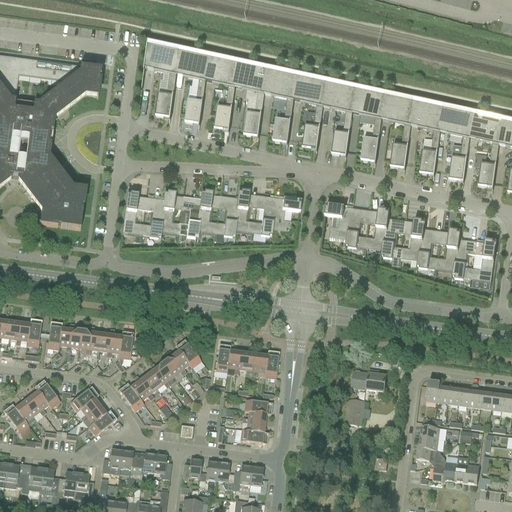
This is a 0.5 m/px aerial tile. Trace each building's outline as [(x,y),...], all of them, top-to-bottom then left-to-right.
[(174,77),(179,50),(148,43),(144,71),(145,71),(170,76),(174,77)] [(203,83),(209,56),(179,50),(174,77),(176,78),(199,82),(203,83)] [(232,90),(238,63),(209,56),(203,83),(206,84),(228,89),(232,90)] [(0,189),(10,182),(18,183),(42,214),(40,226),(38,226),(38,227),(57,229),(57,228),(60,229),(60,230),(80,233),(82,212),(81,212),(82,210),(83,210),(85,191),(84,191),(84,193),(72,191),(48,160),(50,148),(51,148),(51,147),(48,147),(49,134),(52,135),(53,133),(52,133),(53,121),(84,97),(96,99),(96,101),(97,101),(100,82),(98,82),(99,79),(100,79),(101,73),(81,70),(80,69),(79,69),(79,71),(76,71),(76,69),(73,69),(73,70),(33,65),(33,63),(0,58),(0,189)] [(261,96),(267,69),(238,63),(232,90),(235,90),(247,93),(261,96)] [(291,102),(297,75),(267,69),(261,96),(264,97),(287,102),(291,102)] [(320,109),(326,82),(297,75),(291,102),(294,103),(316,108),(320,109)] [(170,126),(176,78),(174,77),(170,76),(167,97),(158,96),(155,118),(170,120),(169,126),(170,126)] [(188,102),(185,124),(199,126),(198,132),(199,132),(206,84),(203,83),(199,82),(196,103),(188,102)] [(349,115),(355,88),(326,82),(320,109),(323,109),(346,114),(349,115)] [(379,122),(385,95),(355,88),(349,115),(352,116),(375,121),(379,122)] [(228,138),(235,90),(232,90),(228,89),(225,110),(217,109),(214,131),(228,133),(227,138),(228,138)] [(246,115),(243,137),(258,139),(257,145),(258,145),(264,97),(261,96),(247,93),(245,101),(248,102),(246,115)] [(408,128),(414,101),(385,95),(379,122),(381,122),(404,127),(408,128)] [(437,134),(443,107),(414,101),(408,128),(411,129),(433,133),(437,134)] [(287,151),(294,103),(291,102),(287,102),(284,122),(276,121),(273,143),(287,145),(286,151),(287,151)] [(467,141),(473,114),(443,107),(437,134),(440,135),(463,140),(467,141)] [(305,128),(302,150),(316,152),(315,157),(316,158),(323,109),(320,109),(316,108),(315,116),(307,115),(305,128)] [(346,164),(352,116),(349,115),(346,114),(343,135),(334,134),(331,156),(345,158),(345,164),(346,164)] [(496,147),(502,120),(473,114),(467,141),(469,141),(492,146),(496,147)] [(511,122),(502,120),(496,147),(499,148),(511,150),(511,122)] [(375,170),(381,122),(379,122),(375,121),(372,142),(364,140),(361,163),(375,165),(374,170),(375,170)] [(404,177),(411,129),(408,128),(404,127),(401,148),(393,147),(390,169),(404,171),(403,177),(404,177)] [(433,183),(440,135),(437,134),(433,133),(431,154),(422,153),(419,175),(433,177),(433,183)] [(463,189),(469,141),(467,141),(463,140),(460,161),(452,160),(448,182),(463,184),(462,189),(463,189)] [(492,196),(499,148),(496,147),(492,146),(489,167),(484,166),(481,166),(480,172),(478,188),(492,190),(491,196),(492,196)] [(476,171),(480,172),(481,166),(484,166),(485,158),(478,157),(476,171)] [(237,201),(234,221),(236,221),(235,234),(252,236),(253,225),(245,224),(247,210),(255,211),(257,198),(249,197),(249,195),(240,194),(240,196),(238,196),(239,190),(238,190),(237,201)] [(200,202),(197,221),(199,222),(198,235),(215,237),(216,226),(208,225),(210,211),(218,212),(220,199),(212,198),(212,196),(203,195),(203,197),(201,197),(202,191),(201,191),(200,202)] [(127,192),(121,238),(122,238),(122,236),(140,238),(141,238),(142,227),(134,226),(136,212),(144,213),(146,201),(138,200),(138,197),(129,196),(129,198),(127,198),(128,192),(127,192)] [(163,203),(160,222),(162,222),(161,235),(178,238),(179,227),(171,225),(173,212),(181,213),(183,200),(175,199),(175,197),(166,196),(166,198),(164,197),(165,192),(164,192),(163,203)] [(253,225),(252,236),(271,239),(270,244),(271,244),(272,233),(273,220),(272,220),(274,201),(257,198),(255,211),(263,212),(261,226),(253,225)] [(216,226),(215,237),(234,239),(233,245),(234,245),(235,234),(236,221),(234,221),(237,201),(220,199),(218,212),(226,213),(224,227),(216,226)] [(179,227),(178,238),(197,240),(196,246),(197,246),(198,235),(199,222),(197,221),(200,202),(183,200),(181,213),(189,214),(187,228),(179,227)] [(142,227),(141,238),(142,238),(160,241),(159,246),(160,246),(161,235),(162,222),(160,222),(163,203),(146,201),(144,213),(152,214),(150,228),(142,227)] [(300,207),(298,207),(299,205),(301,205),(301,204),(274,201),(272,220),(273,220),(272,233),(289,235),(288,237),(289,237),(291,225),(283,224),(284,214),(299,216),(300,207)] [(350,230),(353,211),(325,207),(325,208),(328,208),(328,211),(326,210),(325,219),(339,221),(338,231),(330,230),(329,243),(329,241),(346,243),(348,230),(350,230)] [(366,240),(365,251),(382,253),(384,240),(386,241),(388,222),(389,222),(390,210),(389,210),(389,216),(387,216),(387,214),(378,212),(378,215),(370,213),(368,226),(376,227),(374,241),(366,240)] [(346,243),(345,254),(346,249),(365,251),(366,240),(358,239),(360,225),(368,226),(370,213),(353,211),(350,230),(348,230),(346,243)] [(402,251),(400,262),(417,264),(419,251),(421,251),(424,232),(426,221),(425,221),(424,226),(422,226),(422,224),(414,223),(413,225),(405,224),(404,237),(412,238),(410,252),(402,251)] [(382,253),(380,265),(381,265),(382,259),(400,262),(402,251),(394,249),(396,236),(404,237),(405,224),(389,222),(388,222),(386,241),(384,240),(382,253)] [(437,261),(436,272),(453,274),(455,261),(457,261),(459,242),(460,242),(461,231),(460,231),(460,237),(458,236),(458,234),(449,233),(449,235),(441,234),(439,247),(447,248),(445,262),(437,261)] [(417,264),(416,275),(417,269),(436,272),(437,261),(429,260),(431,246),(439,247),(441,234),(424,232),(421,251),(419,251),(417,264)] [(473,271),(471,282),(490,285),(490,287),(491,287),(497,241),(496,241),(495,247),(493,247),(493,245),(485,244),(484,246),(476,245),(475,257),(473,271)] [(453,274),(451,285),(452,285),(453,280),(471,282),(473,271),(465,270),(467,256),(475,257),(476,245),(460,242),(459,242),(457,261),(455,261),(453,274)] [(30,322),(29,327),(27,344),(26,349),(38,350),(41,323),(30,322)] [(1,323),(0,330),(0,345),(0,346),(1,341),(8,342),(11,324),(1,323)] [(17,348),(20,325),(11,324),(8,342),(16,343),(15,348),(17,348)] [(20,325),(17,348),(19,348),(20,343),(27,344),(29,327),(20,325)] [(61,326),(50,325),(47,352),(58,353),(59,348),(61,331),(61,326)] [(65,355),(68,355),(71,327),(69,327),(69,332),(61,331),(59,348),(66,349),(65,355)] [(68,355),(70,355),(70,350),(78,351),(81,334),(73,332),(74,327),(71,327),(68,355)] [(92,330),(89,329),(89,335),(81,334),(78,351),(86,352),(86,357),(88,358),(92,330)] [(88,358),(90,358),(91,353),(99,354),(101,336),(93,335),(94,330),(92,330),(88,358)] [(99,354),(105,355),(106,355),(106,360),(108,360),(112,332),(110,332),(109,337),(101,336),(99,354)] [(108,360),(110,361),(111,355),(119,356),(121,339),(113,338),(114,333),(112,332),(108,360)] [(118,361),(129,363),(133,336),(122,334),(121,339),(119,356),(118,361)] [(178,353),(189,367),(191,371),(201,364),(184,343),(175,349),(178,353)] [(226,375),(227,371),(229,353),(230,349),(219,347),(215,374),(226,375)] [(184,377),(186,376),(183,372),(189,367),(178,353),(172,358),(169,354),(167,355),(184,377)] [(229,353),(227,371),(233,372),(232,377),(236,377),(239,355),(229,353)] [(267,358),(264,376),(264,381),(275,382),(279,355),(267,354),(267,358)] [(173,379),(178,376),(179,375),(182,379),(184,377),(167,355),(165,356),(168,361),(162,365),(173,379)] [(246,373),(248,356),(239,355),(236,377),(238,377),(238,372),(246,373)] [(255,380),(258,357),(248,356),(246,373),(253,374),(253,379),(255,380)] [(255,380),(257,380),(258,375),(264,376),(267,358),(258,357),(255,380)] [(151,368),(168,390),(170,388),(166,384),(173,379),(162,365),(155,370),(152,366),(151,368)] [(168,390),(151,368),(149,369),(152,373),(146,378),(157,392),(163,387),(166,391),(168,390)] [(386,379),(360,375),(360,373),(356,373),(355,374),(353,374),(351,390),(384,395),(386,379)] [(134,380),(152,402),(153,401),(150,397),(157,392),(146,378),(139,383),(136,379),(134,380)] [(152,402),(134,380),(133,381),(136,385),(130,390),(140,404),(147,399),(150,403),(152,402)] [(37,394),(48,408),(51,412),(60,405),(43,383),(34,390),(37,394)] [(437,405),(440,386),(428,384),(426,404),(437,405)] [(140,404),(130,390),(127,386),(118,393),(134,415),(143,408),(140,404)] [(447,407),(449,391),(440,390),(440,386),(437,405),(447,407)] [(80,412),(94,402),(98,399),(91,390),(70,406),(77,415),(80,412)] [(458,408),(460,392),(449,391),(447,407),(458,408)] [(469,410),(471,394),(460,392),(458,408),(469,410)] [(37,394),(29,400),(43,418),(45,417),(42,412),(48,408),(37,394)] [(480,411),(482,395),(471,394),(469,410),(480,411)] [(491,412),(493,397),(482,395),(480,411),(491,412)] [(501,414),(504,398),(493,397),(491,412),(501,414)] [(511,399),(504,398),(501,414),(511,415),(511,399)] [(29,400),(22,405),(33,419),(38,415),(42,419),(43,418),(29,400)] [(82,423),(100,409),(94,402),(80,412),(84,418),(80,421),(82,423)] [(365,405),(349,402),(348,402),(344,427),(361,429),(365,405)] [(270,418),(272,406),(245,403),(244,414),(248,415),(266,417),(270,418)] [(25,425),(33,419),(22,405),(15,411),(25,425)] [(19,436),(28,429),(25,425),(15,411),(12,407),(3,414),(19,436)] [(92,427),(106,416),(100,409),(82,423),(83,424),(87,421),(92,427)] [(95,439),(116,423),(109,413),(106,416),(92,427),(88,430),(95,439)] [(265,426),(265,422),(266,417),(248,415),(247,422),(242,421),(242,423),(265,426)] [(242,423),(242,425),(247,426),(246,433),(263,435),(265,426),(242,423)] [(180,435),(179,440),(191,441),(193,430),(187,429),(181,428),(180,435)] [(439,431),(431,430),(421,429),(420,440),(438,442),(439,431)] [(263,435),(246,433),(241,433),(240,444),(266,447),(268,436),(263,435)] [(437,453),(438,442),(420,440),(419,451),(437,453)] [(437,454),(437,453),(419,451),(418,453),(417,452),(416,462),(429,463),(431,467),(435,464),(437,454)] [(113,471),(119,472),(122,454),(111,452),(109,464),(103,463),(101,475),(112,477),(113,471)] [(137,466),(138,456),(133,455),(122,454),(119,472),(130,473),(130,481),(135,481),(137,466)] [(135,481),(135,486),(138,486),(138,481),(141,482),(141,478),(146,478),(146,476),(153,476),(155,458),(144,456),(144,457),(138,456),(137,466),(135,481)] [(165,469),(166,459),(155,458),(153,476),(159,477),(159,480),(161,482),(169,483),(171,470),(165,469)] [(376,460),(374,472),(386,474),(388,462),(376,460)] [(465,486),(468,468),(468,461),(458,460),(457,466),(455,485),(465,486)] [(199,482),(201,464),(190,462),(189,472),(183,471),(182,483),(187,484),(188,481),(199,482)] [(216,484),(218,466),(207,464),(205,483),(216,484)] [(444,483),(446,465),(435,464),(431,467),(434,470),(433,483),(442,484),(442,483),(444,483)] [(455,485),(457,466),(446,465),(444,483),(455,485)] [(218,466),(216,484),(222,485),(221,486),(224,491),(225,492),(232,493),(234,478),(228,477),(229,467),(218,466)] [(18,469),(7,467),(4,490),(15,492),(15,490),(22,491),(23,479),(17,478),(18,469)] [(476,487),(478,477),(479,469),(468,468),(465,486),(476,487)] [(249,488),(252,470),(241,469),(239,478),(234,478),(232,493),(231,495),(236,496),(237,493),(237,494),(238,487),(249,488)] [(22,491),(21,496),(27,497),(28,493),(39,495),(42,472),(30,470),(29,480),(23,479),(22,491)] [(263,471),(252,470),(249,488),(260,490),(263,471)] [(53,473),(42,472),(39,495),(39,497),(56,499),(58,484),(52,483),(53,473)] [(73,503),(77,476),(65,475),(64,484),(58,484),(56,499),(62,500),(63,498),(73,500),(73,503)] [(88,478),(77,476),(73,503),(74,503),(74,501),(91,504),(90,505),(91,505),(93,488),(87,487),(88,478)] [(481,481),(480,492),(484,492),(485,486),(489,487),(490,482),(481,481)] [(114,511),(115,505),(109,504),(109,502),(107,500),(105,499),(106,488),(100,487),(100,491),(99,491),(96,511),(97,511),(97,510),(103,511),(114,511)] [(165,511),(168,495),(161,494),(159,506),(156,507),(155,510),(149,509),(148,511),(165,511)] [(200,511),(201,506),(208,506),(209,500),(197,499),(194,499),(193,504),(183,503),(181,511),(200,511)] [(148,511),(149,509),(149,505),(138,503),(139,501),(133,500),(132,507),(131,511),(148,511)]
